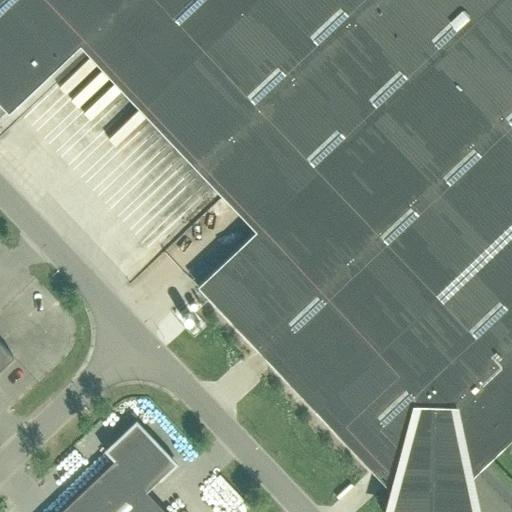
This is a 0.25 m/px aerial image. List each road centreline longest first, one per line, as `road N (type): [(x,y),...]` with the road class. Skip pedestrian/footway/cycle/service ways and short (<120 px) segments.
road 1 (unclassified): [(303,511),(138,338)]
road 2 (unclassified): [(138,338),(0,191)]
road 3 (unclassified): [(138,338),(0,468)]
